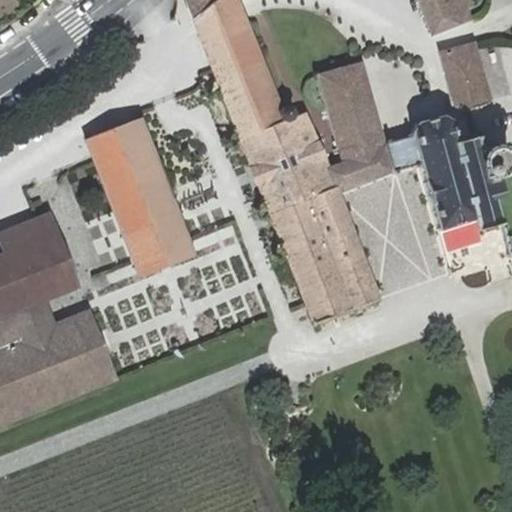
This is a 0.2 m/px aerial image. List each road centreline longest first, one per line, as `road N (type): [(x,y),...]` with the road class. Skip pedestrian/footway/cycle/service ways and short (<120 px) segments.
road 1 (track): [(263,511),(209,387)]
road 2 (secondary): [(0,75),(109,1)]
